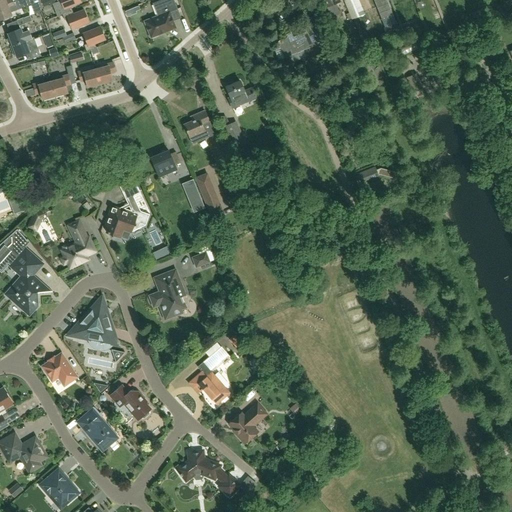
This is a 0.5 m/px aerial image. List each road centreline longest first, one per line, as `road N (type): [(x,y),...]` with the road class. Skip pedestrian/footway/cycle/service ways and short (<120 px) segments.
road 1 (residential): [(185,421),(153,379),(113,283),(88,284),(18,356)]
road 2 (residential): [(185,421),(140,486),(118,495),(71,447),(18,356)]
road 3 (residential): [(143,84),(239,0)]
